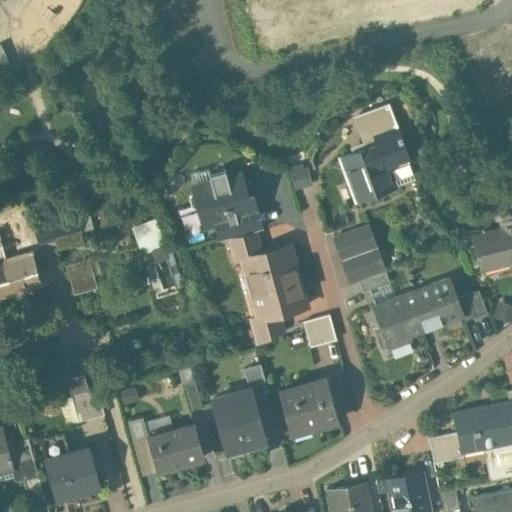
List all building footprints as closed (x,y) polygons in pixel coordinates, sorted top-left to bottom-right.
[(489,0),(245,0),(244,0),(258,59),(491,2),(489,0)] [(379,142),(340,156),(356,199),(395,185),(389,169),(409,162),(391,114),(371,121),(379,142)] [(241,173),(227,176),(225,169),(208,173),(210,181),(193,186),(193,189),(189,196),(191,204),(200,209),(203,208),(207,222),(202,223),(202,225),(215,222),(256,211),(254,203),(251,200),(247,200),(240,175),(241,174),(241,173)] [(256,211),(215,222),(220,239),(228,237),(256,229),(261,228),(256,211)] [(56,213),(34,218),(37,230),(59,224),(56,213)] [(146,245),(162,243),(160,218),(144,219),(146,245)] [(511,221),(504,223),(506,230),(476,237),(482,262),(511,254),(511,221)] [(256,229),(228,237),(234,260),(242,258),(241,256),(262,250),(256,229)] [(262,250),(241,256),(242,258),(258,315),(262,314),(263,316),(278,312),(306,305),(289,243),(262,250)] [(0,260),(0,295),(41,284),(32,251),(6,258),(0,260)] [(92,255),(67,263),(76,292),(100,285),(92,255)] [(385,270),(359,280),(362,291),(389,281),(385,270)] [(448,276),(373,305),(380,323),(374,325),(384,349),(410,340),(408,334),(462,314),(456,297),(448,276)] [(478,289),(456,297),(462,314),(464,320),(487,312),(478,289)] [(278,312),(263,316),(262,314),(258,315),(250,317),(257,342),(254,344),(254,345),(283,330),(278,312)] [(328,313),(303,320),(309,345),(335,339),(328,313)] [(294,348),(305,346),(303,331),(292,333),(294,348)] [(259,363),(244,367),(252,395),(266,390),(259,363)] [(326,377),(279,390),(289,428),(336,415),(326,377)] [(11,379),(0,382),(0,405),(2,413),(20,408),(11,379)] [(194,379),(182,383),(189,409),(201,406),(194,379)] [(97,388),(71,395),(78,419),(103,412),(97,388)] [(230,393),(213,397),(218,415),(235,410),(230,393)] [(490,406),(455,414),(454,411),(452,411),(456,431),(460,452),(462,451),(463,451),(462,446),(490,440),(491,445),(511,441),(511,408),(510,399),(509,399),(490,404),(490,406)] [(235,410),(218,415),(228,449),(266,439),(256,404),(235,410)] [(194,421),(149,433),(158,468),(203,455),(194,421)] [(1,429),(0,429),(0,464),(10,462),(5,442),(1,429)] [(64,431),(40,437),(46,457),(69,451),(64,431)] [(456,431),(428,435),(433,461),(463,456),(462,451),(460,452),(456,431)] [(27,435),(5,442),(10,462),(17,459),(30,503),(44,499),(27,435)] [(511,441),(491,445),(489,446),(496,477),(511,473),(511,441)] [(46,457),(45,458),(55,495),(81,488),(81,490),(99,485),(88,446),(69,451),(46,457)] [(422,468),(386,475),(386,477),(387,476),(394,511),(431,511),(429,511),(421,469),(422,469),(422,468)] [(370,511),(364,481),(330,488),(334,511),(370,511)] [(460,511),(455,486),(439,489),(443,511),(460,511)] [(511,511),(511,487),(471,496),(474,511),(511,511)]
